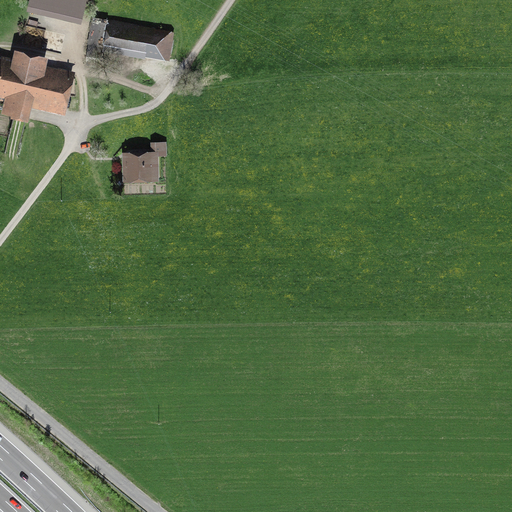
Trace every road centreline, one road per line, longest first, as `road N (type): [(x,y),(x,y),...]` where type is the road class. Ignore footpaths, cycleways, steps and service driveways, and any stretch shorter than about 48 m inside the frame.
road 1 (track): [(232,0),(154,103),(77,130)]
road 2 (unclassified): [(159,511),(0,382)]
